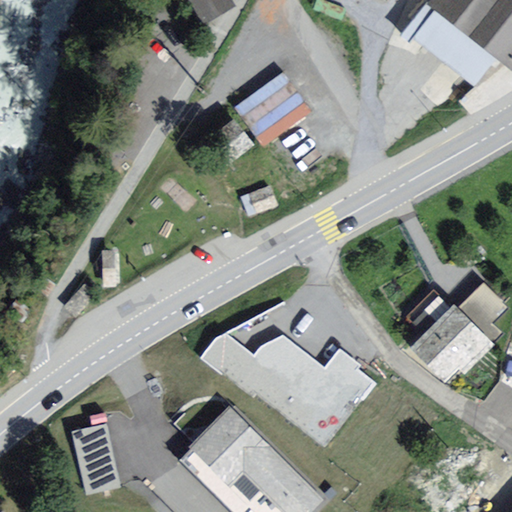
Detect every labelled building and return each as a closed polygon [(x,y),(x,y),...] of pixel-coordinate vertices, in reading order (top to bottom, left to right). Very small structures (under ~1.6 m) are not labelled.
[(511,66),(511,0),(429,0),(400,40),(468,90),(487,65),(504,77),(511,66)] [(313,107),(282,67),(233,105),(264,145),(313,107)] [(270,181),(240,194),(250,215),(280,202),(270,181)] [(461,300),(484,324),(509,301),(486,277),(461,300)] [(494,338),(454,302),(410,350),(450,386),(494,338)] [(264,405),(324,447),(375,385),(336,348),(322,365),(281,330),(258,353),(222,334),(205,364),(264,405)] [(177,418),(194,436),(208,422),(192,404),(177,418)] [(229,407),(204,432),(189,446),(230,487),(245,473),(284,511),(312,511),(324,501),(229,407)] [(108,423),(72,431),(85,494),(121,487),(108,423)] [(167,511),(134,479),(101,511),(167,511)]
